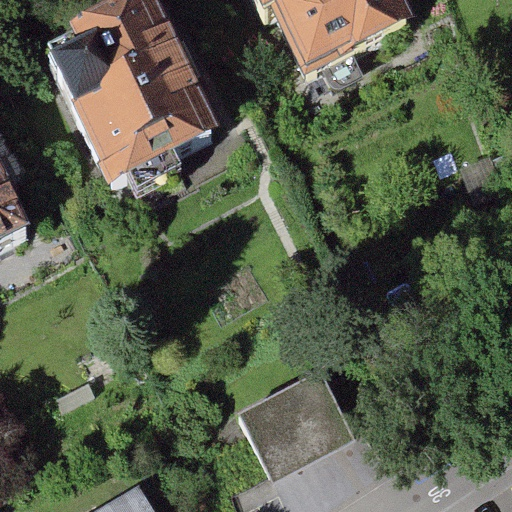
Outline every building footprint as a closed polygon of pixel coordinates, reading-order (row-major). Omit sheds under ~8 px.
[(271,40),(307,110),(399,63),(365,0),(224,0),(251,50),(271,40)] [(511,0),(500,0),(505,29),(511,27),(511,0)] [(141,37),(41,88),(108,220),(208,170),(141,37)] [(0,244),(0,268),(9,264),(0,244)] [(337,372),(238,422),(271,487),(370,436),(337,372)] [(144,511),(134,494),(102,511),(144,511)]
